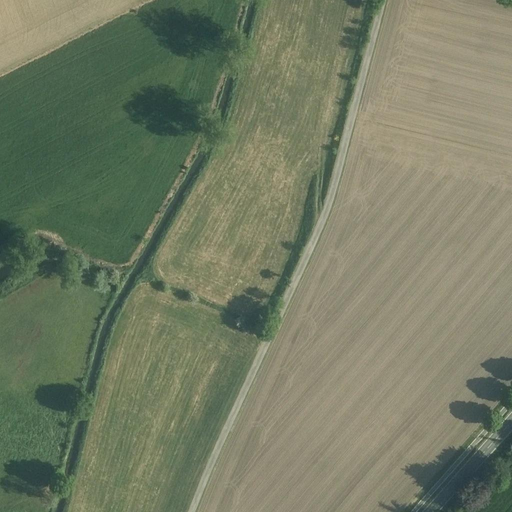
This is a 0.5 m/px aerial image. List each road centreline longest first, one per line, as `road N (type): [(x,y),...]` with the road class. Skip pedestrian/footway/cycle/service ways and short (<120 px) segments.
road 1 (residential): [(191,511),(332,193),(383,0)]
road 2 (secondary): [(429,511),(511,421)]
